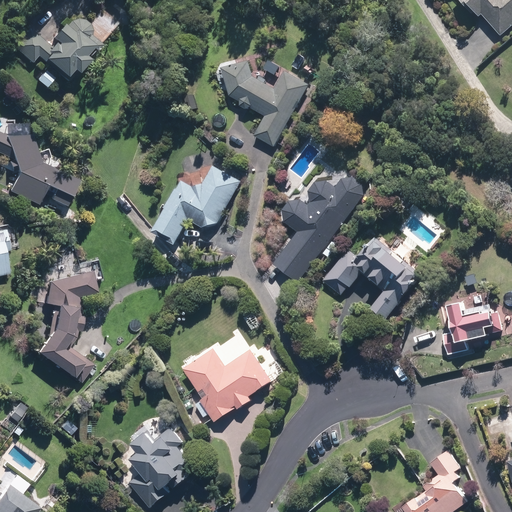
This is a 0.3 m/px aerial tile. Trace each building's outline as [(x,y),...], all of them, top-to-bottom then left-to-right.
[(483,15),(502,36),(511,27),(511,0),(461,0),(474,14),(476,11),(481,17),(483,15)] [(49,43),(29,25),(13,44),(31,60),(38,53),(46,61),(48,58),(65,73),(72,65),(76,69),(88,55),(84,51),(90,43),(96,48),(101,42),(90,32),(91,28),(89,22),(84,18),(77,16),(70,18),(66,23),(62,20),(50,33),(55,37),(49,43)] [(256,133),(276,145),(311,83),(286,68),(276,86),(255,74),(251,58),(224,65),(232,94),(242,100),(242,104),(248,107),(252,105),(267,114),(256,133)] [(37,77),(46,85),(54,75),(45,68),(37,77)] [(65,203),(78,176),(41,160),(31,132),(4,132),(0,129),(0,151),(7,155),(13,169),(17,167),(18,169),(9,189),(39,202),(48,182),(55,185),(50,196),(65,203)] [(201,142),(207,147),(210,143),(205,138),(201,142)] [(154,230),(176,243),(190,218),(203,226),(219,221),(243,180),(215,163),(204,182),(194,184),(183,178),(179,186),(177,186),(166,205),(167,206),(154,230)] [(274,263),(299,282),(366,193),(364,182),(355,175),(344,177),(338,185),(328,178),(317,180),(310,189),(312,200),(310,203),(303,197),(291,199),(284,208),(286,219),(300,230),(274,263)] [(399,197),(406,203),(410,199),(402,192),(399,197)] [(0,273),(9,271),(4,249),(9,248),(5,226),(0,227),(0,273)] [(387,318),(424,272),(378,235),(360,256),(350,247),(325,279),(343,294),(351,284),(352,286),(364,271),(386,289),(372,306),(387,318)] [(80,380),(93,362),(69,344),(76,334),(76,328),(80,328),(82,313),(79,313),(79,304),(77,294),(96,289),(94,279),(102,277),(97,257),(78,262),(80,270),(48,278),(44,300),(56,302),(52,323),(34,348),(80,380)] [(466,299),(451,302),(457,330),(446,332),(450,354),(470,349),(467,337),(504,329),(501,311),(496,312),(495,308),(486,310),(485,308),(468,311),(466,299)] [(250,394),(274,379),(252,348),(228,364),(216,346),(185,367),(205,396),(202,398),(216,420),(238,405),(239,407),(253,398),(250,394)] [(27,408),(17,402),(7,417),(16,423),(27,408)] [(67,436),(76,425),(66,416),(56,427),(67,436)] [(145,470),(131,480),(152,506),(191,475),(187,470),(195,463),(180,445),(185,441),(172,426),(157,438),(149,429),(135,441),(141,450),(133,456),(145,470)] [(452,511),(470,500),(456,480),(462,475),(458,469),(463,466),(451,448),(433,461),(441,472),(435,476),(435,481),(430,480),(425,484),(428,489),(407,504),(412,511),(411,511),(452,511)] [(0,511),(35,511),(40,506),(8,482),(0,492),(0,511)]
